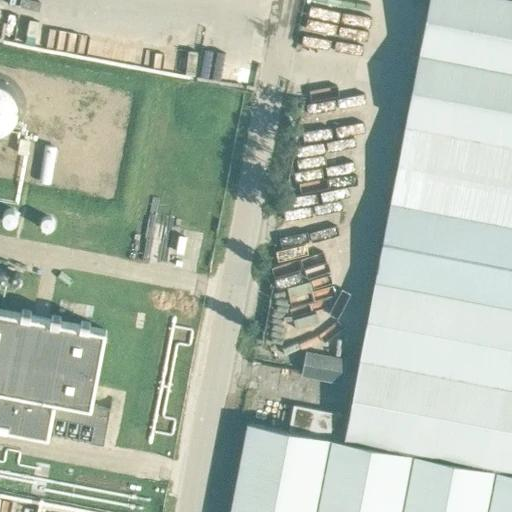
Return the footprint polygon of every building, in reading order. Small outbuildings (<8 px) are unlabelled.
[(511,222),(511,0),(428,0),(391,200),(511,222)] [(511,222),(391,200),(376,278),(511,304),(511,222)] [(511,304),(376,278),(361,357),(511,385),(511,304)] [(93,404),(107,329),(0,307),(0,423),(103,443),(110,406),(109,406),(109,407),(93,404)] [(307,352),(302,377),(343,384),(348,359),(307,352)] [(511,468),(511,385),(361,357),(350,414),(294,403),(289,430),(511,468)] [(511,511),(511,468),(289,430),(247,422),(230,511),(511,511)]
